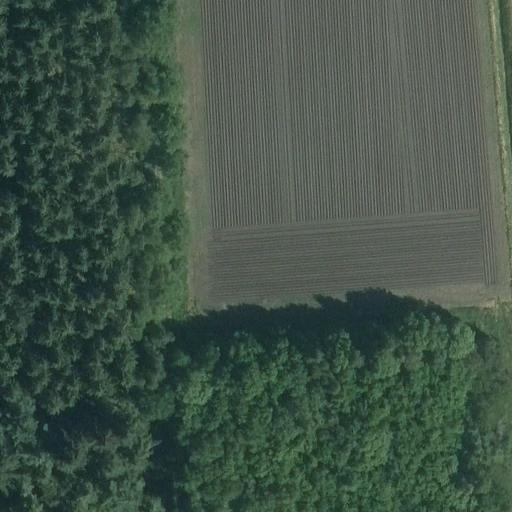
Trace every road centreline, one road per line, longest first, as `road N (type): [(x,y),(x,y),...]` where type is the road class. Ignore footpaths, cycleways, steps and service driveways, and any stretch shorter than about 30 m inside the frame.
road 1 (track): [(146,0),(175,511)]
road 2 (track): [(0,383),(167,371)]
